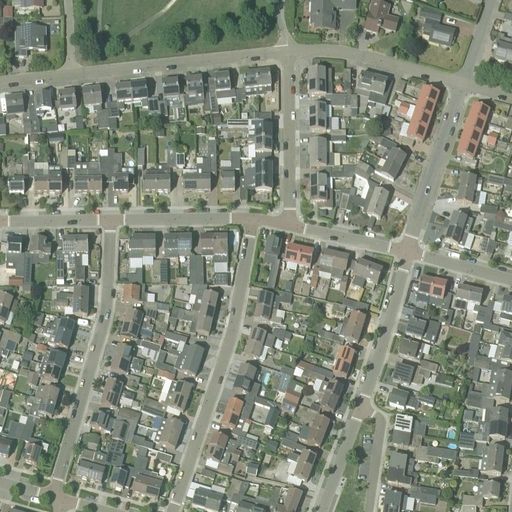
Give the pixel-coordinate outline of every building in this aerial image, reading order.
[(20,10),(26,9),(42,9),(41,0),(17,0),(18,1),(20,1),(20,5),(18,5),(18,8),(20,8),(20,10)] [(355,10),(355,0),(327,0),(328,3),(312,3),(311,26),(316,26),(315,31),(334,32),(335,15),(332,15),(332,7),(342,7),(342,9),(355,10)] [(395,34),(397,25),(398,23),(386,20),(390,8),(372,3),(364,32),(365,32),(376,35),(377,36),(378,30),(380,30),(381,28),(395,32),(394,34),(395,34)] [(13,8),(4,7),(3,18),(12,19),(13,8)] [(437,29),(439,23),(441,15),(421,10),(419,18),(426,20),(421,41),(450,49),(454,33),(444,31),(437,29)] [(503,21),(511,23),(511,16),(505,14),(503,21)] [(15,31),(16,49),(16,59),(26,59),(26,52),(46,52),(45,30),(45,33),(25,33),(25,31),(15,31)] [(504,37),(498,35),(495,45),(496,46),(492,61),(505,64),(509,49),(502,47),(504,37)] [(309,84),(325,84),(331,84),(331,71),(309,71),(309,84)] [(269,72),(256,74),(259,97),(264,96),(263,89),(271,88),(269,72)] [(243,75),(244,84),(245,91),(250,91),(251,98),(259,97),(256,74),(243,75)] [(362,75),(359,84),(358,91),(370,95),(374,79),(362,75)] [(216,96),(209,97),(211,113),(211,114),(211,116),(218,115),(217,102),(235,100),(235,92),(230,93),(228,77),(213,78),(215,94),(216,94),(216,96)] [(377,96),(387,99),(388,99),(392,84),(387,82),(374,79),(370,95),(368,104),(374,105),(377,96)] [(211,113),(209,97),(209,94),(203,95),(201,80),(186,81),(188,97),(196,96),(196,102),(203,102),(204,114),(211,113)] [(184,102),(182,88),(177,88),(177,82),(162,84),(164,100),(178,99),(178,102),(184,102)] [(402,95),(402,94),(406,84),(399,82),(395,93),(402,95)] [(325,97),(325,84),(309,84),(309,97),(325,97)] [(151,100),(151,101),(147,101),(146,86),(130,87),(132,103),(141,102),(141,109),(148,108),(149,116),(159,115),(158,104),(158,100),(151,100)] [(107,106),(107,112),(108,120),(119,119),(118,112),(124,111),(123,104),(132,103),(130,87),(115,89),(117,104),(107,106)] [(423,90),(419,103),(434,108),(439,95),(423,90)] [(109,130),(108,120),(107,112),(102,113),(99,91),(83,92),(85,109),(93,108),(94,114),(97,113),(97,119),(98,131),(109,130)] [(76,110),(75,103),(74,93),(59,95),(60,103),(59,103),(59,105),(60,104),(61,112),(76,110)] [(30,122),(31,136),(40,135),(39,121),(38,121),(37,117),(43,117),(43,113),(51,112),(49,96),(35,98),(35,102),(28,102),(30,122)] [(28,102),(28,99),(28,98),(27,98),(27,99),(21,100),(21,99),(14,100),(7,101),(6,101),(8,118),(22,116),(23,123),(24,137),(31,136),(30,122),(28,102)] [(158,104),(159,115),(160,119),(167,118),(166,103),(158,104)] [(419,103),(415,115),(430,120),(434,108),(419,103)] [(401,104),(399,109),(408,112),(409,107),(401,104)] [(309,107),(309,120),(325,120),(325,107),(309,107)] [(384,108),(381,117),(387,119),(391,109),(385,107),(384,108)] [(485,125),(486,122),(489,112),(473,107),(469,119),(485,125)] [(406,118),(408,112),(399,109),(397,115),(406,118)] [(415,115),(411,127),(426,132),(430,120),(415,115)] [(75,120),(77,133),(84,133),(82,119),(75,120)] [(485,125),(469,119),(465,131),(481,137),(485,125)] [(345,132),(331,132),(331,120),(325,120),(309,120),(309,133),(330,133),(331,138),(345,138),(345,132)] [(404,124),(400,136),(407,138),(410,126),(404,124)] [(47,134),(58,133),(57,125),(47,126),(47,134)] [(401,145),(402,145),(412,148),(414,142),(422,144),(426,132),(411,127),(407,139),(403,138),(401,145)] [(248,134),(248,141),(271,141),(271,128),(255,128),(251,128),(251,134),(248,134)] [(488,139),(481,137),(465,131),(461,144),(477,149),(478,144),(486,146),(487,145),(494,147),(496,142),(488,139)] [(48,135),(49,143),(63,142),(63,134),(48,135)] [(384,140),(373,135),(369,142),(380,148),(384,140)] [(271,154),(271,141),(248,141),(248,149),(255,149),(255,154),(251,154),(251,161),(265,160),(265,154),(271,154)] [(326,143),(319,143),(309,143),(309,156),(326,156),(326,143)] [(202,166),(196,166),(196,179),(197,193),(210,193),(210,167),(216,167),(216,144),(208,144),(208,162),(202,162),(202,166)] [(463,166),(473,169),(475,170),(477,163),(472,162),(477,149),(461,144),(457,156),(465,159),(463,166)] [(400,156),(394,152),(387,150),(381,161),(387,164),(399,171),(406,159),(400,156)] [(176,151),(167,151),(167,169),(176,169),(176,156),(176,151)] [(107,152),(107,158),(108,170),(114,170),(114,178),(114,194),(128,194),(128,178),(121,178),(121,156),(114,156),(114,152),(107,152)] [(231,170),(220,170),(221,193),(235,193),(234,176),(234,171),(239,171),(239,154),(231,154),(231,170)] [(28,155),(28,163),(28,179),(34,179),(34,181),(34,189),(35,189),(35,195),(48,195),(48,174),(34,174),(34,155),(28,155)] [(184,155),(176,156),(176,169),(184,169),(184,155)] [(28,179),(28,163),(28,156),(22,156),(23,168),(16,168),(16,181),(9,181),(9,187),(8,187),(8,189),(9,189),(9,195),(24,195),(24,179),(28,179)] [(331,169),(331,174),(354,173),(355,170),(356,168),(333,168),(333,156),(326,156),(309,156),(310,169),(331,169)] [(88,167),(88,174),(88,180),(88,194),(102,194),(102,188),(102,180),(101,170),(108,170),(107,158),(100,158),(100,167),(88,167)] [(247,179),(272,179),(271,166),(265,166),(265,160),(251,161),(251,166),(255,166),(255,173),(247,173),(247,179)] [(359,163),(356,168),(355,170),(365,175),(369,168),(359,163)] [(393,183),(399,171),(387,164),(383,171),(378,168),(375,173),(381,176),(388,180),(393,183)] [(355,170),(354,173),(353,176),(367,183),(370,178),(365,175),(355,170)] [(183,193),(197,193),(196,179),(189,179),(189,172),(183,172),(183,179),(183,193)] [(156,173),(148,173),(143,173),(143,180),(142,180),(143,188),(143,194),(156,194),(156,173)] [(170,194),(170,187),(170,179),(170,173),(156,173),(156,194),(170,194)] [(62,174),(48,174),(48,195),(62,195),(62,188),(62,181),(62,174)] [(74,188),(75,188),(75,194),(88,194),(88,180),(88,174),(74,174),(74,180),(74,188)] [(502,189),(503,187),(504,180),(488,176),(486,185),(502,189)] [(459,191),(473,193),(474,186),(481,187),(482,181),(475,180),(468,178),(468,179),(462,178),(459,191)] [(272,192),(272,179),(247,179),(239,179),(239,192),(246,192),(246,188),(255,188),(255,192),(272,192)] [(310,179),(310,192),(326,192),(326,179),(310,179)] [(366,203),(384,209),(388,196),(370,190),(366,203)] [(345,212),(348,197),(350,192),(344,191),(339,210),(345,212)] [(480,194),(473,193),(459,191),(457,204),(463,205),(471,207),(478,208),(480,194)] [(310,205),(317,205),(317,210),(332,210),(332,192),(326,192),(310,192),(310,205)] [(354,199),(348,197),(345,212),(351,213),(354,199)] [(380,221),(384,209),(366,203),(362,215),(367,217),(371,218),(367,230),(371,231),(375,220),(380,221)] [(480,215),(484,216),(495,217),(497,207),(481,205),(480,215)] [(449,229),(456,231),(463,234),(467,220),(453,215),(449,229)] [(511,227),(502,225),(494,223),(491,234),(494,235),(495,230),(511,234),(511,227)] [(468,235),(463,234),(456,231),(449,229),(444,243),(464,249),(467,240),(468,235)] [(165,259),(178,259),(178,238),(164,239),(164,253),(165,253),(165,259)] [(191,238),(178,238),(178,259),(189,259),(189,287),(192,287),(196,287),(196,268),(196,258),(190,258),(190,252),(191,252),(191,238)] [(201,259),(214,258),(214,238),(200,238),(200,252),(201,252),(201,259)] [(227,238),(214,238),(214,258),(214,266),(228,265),(228,257),(227,257),(227,238)] [(88,239),(75,240),(75,269),(75,282),(84,281),(84,269),(81,269),(81,256),(88,256),(88,239)] [(142,261),(142,259),(142,239),(128,239),(129,261),(142,261)] [(142,259),(152,259),(156,259),(155,239),(142,239),(142,259)] [(485,255),(488,244),(489,242),(489,241),(483,239),(479,253),(485,255)] [(64,280),(63,256),(69,255),(69,269),(75,269),(75,240),(62,240),(62,253),(56,253),(57,280),(64,280)] [(16,272),(24,273),(25,256),(21,256),(22,242),(8,241),(7,255),(6,263),(16,264),(16,272)] [(32,267),(38,266),(38,256),(50,257),(51,247),(46,247),(46,242),(32,241),(31,248),(30,248),(30,255),(25,255),(25,256),(24,273),(23,288),(30,288),(32,267)] [(270,257),(277,259),(281,244),(268,241),(266,250),(265,250),(264,255),(265,255),(265,256),(270,257)] [(489,242),(488,244),(485,255),(492,257),(495,244),(489,242)] [(297,267),(301,251),(288,249),(284,264),(297,267)] [(297,267),(310,269),(313,254),(301,251),(297,267)] [(335,256),(322,253),(319,270),(314,269),(310,288),(315,290),(319,273),(331,275),(335,256)] [(344,272),(345,273),(348,259),(335,256),(331,275),(342,278),(339,293),(345,294),(348,279),(343,278),(344,272)] [(365,282),(370,267),(358,263),(352,277),(365,282)] [(280,266),(272,264),(268,287),(275,289),(280,266)] [(383,272),(370,267),(365,282),(377,287),(383,272)] [(136,271),(136,277),(128,277),(128,286),(142,286),(142,271),(136,271)] [(227,278),(214,278),(214,287),(227,288),(227,278)] [(428,305),(430,299),(434,283),(421,280),(417,296),(416,302),(428,305)] [(447,312),(448,312),(452,295),(445,294),(446,286),(434,283),(430,299),(443,302),(441,311),(447,312)] [(139,291),(124,290),(124,304),(144,305),(144,303),(146,303),(146,296),(144,296),(145,291),(145,287),(139,286),(139,291)] [(194,306),(215,311),(218,298),(206,295),(207,287),(203,287),(196,287),(192,287),(190,297),(196,298),(194,306)] [(466,311),(470,291),(458,288),(454,309),(453,310),(465,313),(466,311)] [(61,292),(60,303),(88,305),(88,291),(74,291),(74,297),(68,297),(68,293),(61,292)] [(479,309),(480,304),(483,294),(470,291),(466,311),(477,314),(475,322),(483,324),(486,310),(479,309)] [(259,295),(257,308),(277,312),(278,304),(289,307),(291,296),(280,294),(279,299),(259,295)] [(0,310),(9,313),(14,315),(21,317),(22,313),(16,311),(18,303),(12,301),(13,300),(0,296),(0,310)] [(511,301),(504,299),(499,320),(511,323),(511,301)] [(87,318),(88,305),(60,303),(56,303),(55,309),(67,310),(73,310),(73,317),(87,318)] [(143,311),(156,313),(157,305),(144,303),(143,311)] [(486,310),(483,324),(488,326),(493,305),(488,303),(486,310)] [(369,307),(359,304),(358,304),(355,312),(366,315),(369,307)] [(343,316),(345,308),(334,305),(332,312),(343,316)] [(183,317),(212,324),(215,311),(194,306),(193,306),(191,314),(184,312),(183,317)] [(275,319),(277,312),(257,308),(254,321),(281,326),(282,321),(275,319)] [(0,310),(0,324),(4,326),(9,313),(0,310)] [(425,314),(423,313),(414,310),(412,317),(423,321),(425,314)] [(128,313),(124,325),(145,331),(145,332),(151,334),(153,328),(149,327),(150,320),(155,321),(156,313),(143,311),(142,317),(128,313)] [(209,337),(212,324),(183,317),(184,312),(179,311),(176,321),(192,325),(189,335),(195,336),(196,334),(209,337)] [(344,320),(342,327),(361,333),(365,320),(352,316),(350,322),(344,320)] [(47,324),(45,330),(71,338),(75,325),(61,321),(61,322),(55,320),(53,326),(47,324)] [(425,327),(420,325),(410,323),(406,337),(412,338),(412,339),(414,340),(414,339),(420,341),(422,333),(435,337),(439,325),(429,322),(427,329),(424,328),(425,327)] [(483,324),(481,330),(497,334),(499,329),(488,326),(483,324)] [(145,332),(145,331),(124,325),(121,338),(136,342),(137,342),(139,334),(144,336),(145,332)] [(274,326),(273,331),(285,334),(286,328),(274,326)] [(357,345),(361,333),(342,327),(339,338),(325,334),(324,340),(334,343),(342,346),(344,341),(357,345)] [(54,347),(58,348),(67,351),(71,338),(45,330),(44,336),(56,340),(54,347)] [(2,331),(0,336),(0,350),(4,352),(8,342),(18,345),(21,338),(2,331)] [(266,335),(262,334),(252,331),(249,344),(262,348),(268,350),(271,351),(274,338),(271,337),(266,335)] [(283,340),(285,334),(273,331),(271,337),(274,338),(283,340)] [(164,340),(184,346),(186,340),(166,334),(164,340)] [(475,359),(480,337),(472,335),(467,358),(475,359)] [(498,348),(511,352),(511,338),(501,336),(498,348)] [(159,354),(161,348),(142,342),(140,349),(143,350),(159,354)] [(262,348),(249,344),(245,357),(258,361),(262,348)] [(400,358),(413,362),(420,364),(425,346),(417,344),(415,348),(404,344),(400,358)] [(36,352),(45,355),(46,355),(47,349),(37,346),(36,352)] [(168,355),(178,358),(199,366),(204,353),(190,348),(190,349),(185,347),(182,355),(170,351),(168,355)] [(133,352),(118,348),(114,360),(142,368),(143,363),(132,359),(134,353),(133,352)] [(511,352),(498,348),(497,348),(494,361),(511,365),(511,352)] [(0,350),(0,356),(0,357),(7,359),(9,353),(4,352),(0,350)] [(159,354),(143,350),(141,356),(151,359),(150,362),(156,363),(159,354)] [(341,351),(337,364),(350,368),(354,355),(341,351)] [(44,359),(42,366),(61,372),(65,359),(52,355),(50,361),(44,359)] [(476,357),(475,361),(474,363),(489,366),(490,360),(476,357)] [(195,378),(199,366),(178,358),(174,370),(156,364),(155,371),(160,372),(174,377),(176,371),(182,373),(182,374),(195,378)] [(140,374),(142,368),(114,360),(111,372),(126,377),(127,377),(129,370),(140,374)] [(422,363),(420,369),(420,370),(431,373),(435,374),(437,367),(422,363)] [(488,372),(489,366),(474,363),(473,369),(488,372)] [(350,368),(337,364),(333,376),(346,381),(350,368)] [(58,384),(61,372),(42,366),(39,376),(20,370),(18,377),(27,380),(36,383),(37,378),(58,384)] [(241,367),(237,379),(252,384),(253,380),(255,381),(257,373),(256,373),(256,372),(241,367)] [(280,374),(292,378),(294,372),(282,368),(280,374)] [(312,373),(325,378),(327,373),(314,368),(312,373)] [(400,384),(402,385),(409,387),(409,385),(420,388),(423,379),(428,381),(431,373),(420,370),(420,369),(414,368),(413,373),(396,368),(392,382),(400,384),(400,385),(400,384)] [(320,395),(338,402),(343,390),(330,385),(329,386),(323,384),(325,378),(312,373),(305,370),(302,378),(322,385),(318,394),(320,395)] [(172,383),(174,377),(160,372),(158,378),(172,383)] [(511,376),(498,374),(495,387),(511,390),(511,381),(511,376)] [(130,377),(128,383),(138,386),(140,380),(130,377)] [(260,387),(252,384),(237,379),(233,391),(243,395),(247,396),(246,401),(245,402),(253,404),(279,413),(281,407),(256,399),(260,387)] [(108,382),(104,395),(131,403),(133,396),(122,393),(124,387),(123,387),(108,382)] [(137,391),(138,386),(128,383),(127,388),(137,391)] [(187,402),(192,389),(178,385),(178,386),(174,384),(170,396),(187,402)] [(290,384),(283,401),(298,406),(301,400),(302,397),(292,394),(296,386),(290,384)] [(511,390),(495,387),(489,386),(487,400),(508,403),(511,390)] [(39,387),(35,400),(55,406),(59,393),(39,387)] [(3,391),(0,403),(0,408),(7,410),(11,393),(3,391)] [(414,411),(417,403),(432,408),(434,401),(416,395),(414,400),(407,398),(407,397),(393,393),(389,406),(403,410),(404,407),(414,411)] [(130,408),(131,403),(104,395),(101,407),(116,411),(117,411),(119,405),(130,408)] [(323,403),(321,408),(320,410),(333,415),(338,402),(320,395),(318,401),(323,403)] [(170,410),(173,411),(183,415),(187,402),(170,396),(166,408),(170,409),(170,410)] [(40,421),(41,416),(51,419),(55,406),(35,400),(29,398),(27,406),(31,407),(28,418),(35,420),(39,421),(40,421)] [(143,406),(165,414),(167,409),(145,401),(143,406)] [(280,411),(293,416),(297,407),(296,406),(284,401),(280,411)] [(226,413),(225,414),(251,423),(248,422),(252,409),(230,402),(228,408),(227,408),(225,413),(226,413)] [(465,408),(480,410),(481,405),(466,402),(465,408)] [(493,406),(481,405),(480,410),(484,411),(483,425),(506,427),(507,414),(492,412),(493,406)] [(163,434),(179,439),(183,427),(168,422),(163,421),(165,414),(143,406),(141,413),(162,420),(158,432),(163,434)] [(119,410),(117,417),(138,423),(140,416),(119,410)] [(265,427),(273,430),(279,413),(270,410),(265,427)] [(225,416),(224,416),(223,421),(221,427),(234,431),(232,436),(239,438),(244,440),(246,435),(241,434),(244,425),(250,427),(251,423),(225,414),(225,416)] [(112,428),(114,422),(94,415),(92,422),(90,427),(91,427),(90,429),(105,433),(107,426),(112,428)] [(116,422),(118,422),(112,441),(124,444),(131,446),(133,438),(138,423),(117,417),(116,422)] [(33,425),(35,420),(28,418),(26,428),(22,442),(29,444),(34,425),(33,425)] [(316,419),(312,432),(325,437),(329,424),(316,419)] [(416,437),(417,428),(417,425),(418,423),(397,420),(395,434),(416,437)] [(435,422),(420,420),(419,426),(423,426),(434,428),(435,422)] [(8,438),(1,436),(0,437),(0,456),(8,459),(12,445),(13,440),(22,442),(26,428),(12,424),(8,438)] [(489,439),(494,440),(504,441),(506,427),(483,425),(482,438),(489,439)] [(285,441),(296,446),(298,441),(320,449),(325,437),(312,432),(303,428),(299,438),(288,434),(285,441)] [(98,446),(100,438),(90,434),(87,442),(98,446)] [(160,446),(175,451),(179,439),(163,434),(159,446),(160,446)] [(393,448),(403,449),(414,451),(416,437),(395,434),(393,448)] [(227,441),(214,436),(210,449),(223,453),(227,441)] [(145,441),(133,438),(131,446),(152,452),(153,446),(144,443),(145,441)] [(258,445),(244,440),(239,438),(237,444),(256,451),(258,445)] [(105,465),(94,462),(92,468),(88,482),(90,482),(95,484),(95,483),(101,485),(105,472),(104,471),(105,466),(110,468),(111,466),(114,454),(117,444),(110,441),(107,453),(108,454),(105,465)] [(474,443),(459,441),(458,449),(473,451),(474,443)] [(28,449),(27,454),(24,464),(36,467),(39,458),(40,458),(41,454),(40,454),(43,445),(38,443),(35,451),(28,449)] [(230,456),(223,453),(210,449),(205,461),(219,465),(217,471),(231,476),(234,468),(227,466),(230,456)] [(416,456),(426,458),(439,460),(455,462),(457,453),(428,449),(427,452),(416,450),(416,456)] [(482,462),(488,462),(502,464),(503,451),(489,449),(489,450),(483,449),(482,462)] [(120,474),(124,457),(114,454),(111,466),(116,468),(114,473),(114,474),(113,474),(112,478),(113,479),(110,488),(123,491),(124,488),(129,489),(132,478),(120,474)] [(158,454),(155,461),(170,466),(172,459),(158,454)] [(303,454),(298,466),(311,471),(316,459),(303,454)] [(290,455),(287,462),(297,466),(300,459),(290,455)] [(426,458),(416,456),(415,462),(438,466),(439,460),(426,458)] [(92,468),(94,462),(80,458),(78,465),(79,465),(75,478),(82,480),(87,482),(87,481),(88,482),(92,468)] [(145,498),(152,474),(145,472),(148,461),(138,458),(134,471),(140,472),(138,479),(137,479),(133,494),(135,495),(135,496),(138,497),(139,496),(145,498)] [(404,474),(406,460),(391,458),(389,472),(404,474)] [(486,475),(490,476),(500,477),(502,464),(488,462),(486,475)] [(307,484),(311,471),(298,466),(293,479),(307,484)] [(258,469),(248,467),(246,475),(256,477),(258,469)] [(202,471),(200,477),(213,481),(215,475),(202,471)] [(468,471),(468,473),(453,472),(452,478),(477,480),(478,472),(468,471)] [(412,475),(404,474),(389,472),(387,485),(410,489),(412,475)] [(152,474),(145,498),(151,499),(151,501),(155,502),(156,501),(158,501),(159,496),(160,494),(159,494),(160,493),(161,494),(163,493),(164,489),(163,487),(161,487),(163,480),(157,478),(158,476),(152,474)] [(230,504),(232,496),(237,482),(231,480),(226,494),(224,493),(222,501),(209,497),(205,511),(219,511),(222,501),(230,504)] [(243,484),(237,482),(232,496),(238,498),(243,484)] [(482,500),(488,500),(498,502),(499,488),(498,488),(499,483),(486,482),(485,486),(484,486),(482,500),(463,498),(461,508),(482,508),(482,500)] [(281,491),(275,489),(271,503),(277,505),(278,500),(281,491)] [(411,489),(410,494),(435,498),(436,493),(411,489)] [(276,509),(285,511),(294,511),(298,503),(299,503),(302,496),(281,491),(276,509)] [(196,493),(194,498),(192,508),(205,511),(209,497),(196,493)] [(435,498),(410,494),(409,500),(420,501),(419,504),(425,505),(434,506),(435,498)] [(384,509),(398,511),(404,511),(405,511),(407,504),(400,503),(400,497),(386,495),(384,509)] [(237,511),(251,511),(252,510),(255,502),(242,498),(240,506),(239,506),(237,511)] [(255,502),(252,510),(251,511),(266,511),(268,506),(255,502)]
